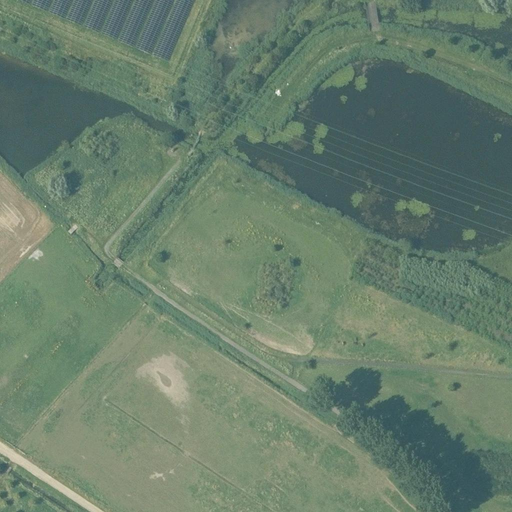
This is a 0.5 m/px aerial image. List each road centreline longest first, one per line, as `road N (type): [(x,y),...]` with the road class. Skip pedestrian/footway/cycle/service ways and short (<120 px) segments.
road 1 (track): [(511,82),(406,45),(356,42),(330,47),(270,111)]
road 2 (track): [(141,280),(106,246),(179,161),(174,153)]
